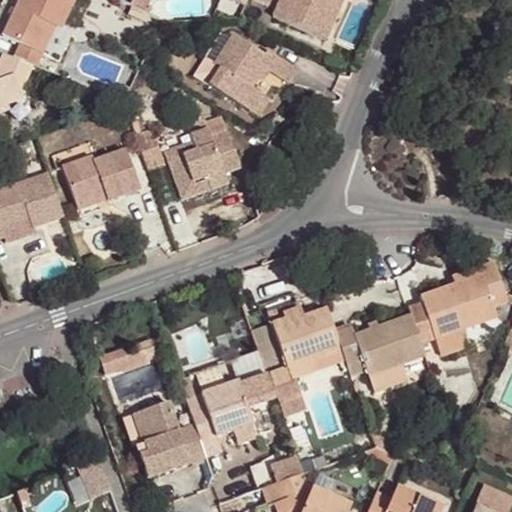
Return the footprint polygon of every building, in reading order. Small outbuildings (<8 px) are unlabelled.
[(74,0),(18,0),(1,36),(19,45),(13,58),(37,68),(55,27),(61,30),(74,0)] [(133,0),(130,6),(147,15),(151,7),(148,5),(149,0),(133,0)] [(280,0),(272,19),(311,36),(323,8),(336,14),(342,0),(280,0)] [(324,42),(336,14),(323,8),(311,36),(324,42)] [(264,55),(232,35),(214,65),(219,68),(208,87),(250,114),(262,95),(252,89),(258,79),(264,70),(270,74),(286,85),(296,69),(267,51),(264,55)] [(0,107),(7,105),(5,103),(20,97),(16,85),(27,81),(32,66),(13,58),(2,54),(0,59),(0,107)] [(270,74),(264,70),(258,79),(264,83),(270,74)] [(20,97),(27,81),(16,85),(20,97)] [(257,118),(269,100),(262,95),(250,114),(257,118)] [(20,97),(5,103),(7,105),(22,100),(20,97)] [(7,105),(0,107),(0,114),(9,111),(7,105)] [(206,125),(202,114),(186,119),(186,123),(187,124),(196,126),(206,125)] [(240,169),(227,134),(211,140),(207,129),(189,135),(193,145),(177,150),(180,157),(166,162),(180,202),(228,185),(224,175),(240,169)] [(164,165),(152,131),(135,136),(148,171),(164,165)] [(180,157),(177,150),(163,155),(166,162),(180,157)] [(139,192),(124,151),(93,162),(91,157),(60,168),(76,208),(105,198),(107,203),(139,192)] [(48,174),(0,190),(0,240),(4,239),(1,229),(28,220),(31,229),(63,218),(48,174)] [(107,203),(105,198),(76,208),(77,213),(107,203)] [(28,220),(1,229),(4,239),(6,244),(33,234),(31,229),(28,220)] [(508,303),(493,263),(451,278),(454,286),(419,297),(422,307),(409,311),(411,315),(421,345),(434,340),(462,331),(497,319),(494,309),(508,303)] [(270,325),(287,371),(316,361),(342,352),(335,334),(326,309),(303,318),(293,291),(275,298),(283,320),(270,325)] [(421,345),(411,315),(354,335),(351,328),(335,334),(342,352),(351,378),(366,372),(368,378),(394,369),(426,358),(421,345)] [(268,377),(287,371),(270,325),(252,331),(268,377)] [(467,345),(462,331),(434,340),(440,355),(467,345)] [(103,377),(158,364),(152,340),(97,354),(103,377)] [(316,361),(287,371),(290,380),(319,371),(316,361)] [(394,369),(368,378),(370,386),(397,376),(394,369)] [(189,374),(177,377),(194,425),(206,459),(221,454),(216,438),(233,431),(238,444),(257,438),(247,410),(260,406),(253,386),(240,391),(237,382),(197,396),(189,374)] [(206,459),(194,425),(177,430),(168,403),(131,416),(141,444),(145,454),(138,456),(146,481),(206,459)] [(141,444),(131,416),(123,419),(133,447),(134,446),(141,444)] [(398,445),(373,434),(372,437),(376,449),(393,456),(398,445)] [(145,454),(141,444),(134,446),(138,456),(145,454)] [(393,456),(376,449),(363,453),(363,456),(388,466),(393,456)] [(303,475),(296,457),(269,467),(276,485),(301,476),(303,475)] [(90,507),(113,499),(101,464),(78,472),(90,507)] [(348,511),(351,506),(305,485),(301,476),(276,485),(262,490),(267,506),(287,499),(303,507),(300,511),(348,511)] [(508,511),(511,503),(511,500),(482,487),(473,508),(476,509),(483,511),(508,511)] [(440,511),(442,508),(396,488),(391,499),(377,494),(368,511),(440,511)] [(29,497),(26,491),(17,494),(20,501),(29,497)] [(300,511),(303,507),(287,499),(272,505),(275,511),(300,511)]
